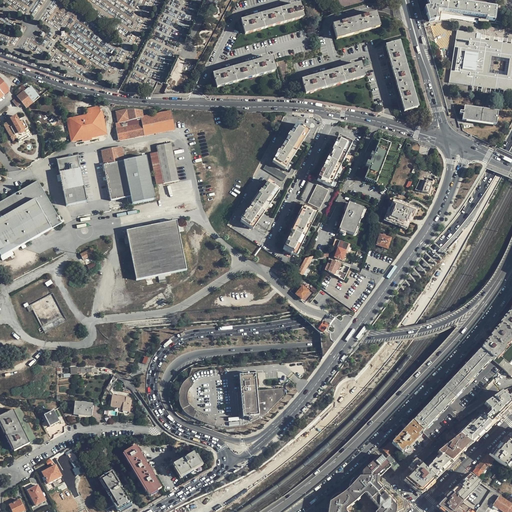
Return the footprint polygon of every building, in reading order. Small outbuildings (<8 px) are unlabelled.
[(427,0),(429,6),(425,8),(429,22),(438,19),(437,15),(438,11),(474,16),(478,17),(487,19),(487,21),(494,22),(496,8),(448,0),(427,0)] [(244,33),(303,18),(301,13),(303,13),(302,9),(300,9),(299,5),(241,20),(244,33)] [(381,31),(376,13),(333,25),(338,43),(381,31)] [(511,40),(475,35),(478,17),(474,16),(470,39),(474,40),(475,38),(511,43),(511,94),(467,86),(466,89),(511,97),(511,40)] [(511,45),(474,40),(470,39),(456,37),(449,82),(511,92),(511,45)] [(411,90),(399,44),(386,47),(403,111),(417,108),(411,90)] [(289,68),(286,55),(213,74),(217,87),(289,68)] [(305,94),(364,78),(360,64),(301,81),(305,94)] [(38,98),(29,88),(12,101),(16,107),(22,103),(26,108),(38,98)] [(102,112),(99,112),(98,106),(87,108),(88,113),(67,118),(71,142),(107,134),(102,112)] [(496,126),(498,112),(465,107),(463,120),(496,126)] [(128,121),(126,110),(115,112),(118,123),(128,121)] [(142,110),(126,110),(128,121),(140,119),(143,118),(142,110)] [(172,121),(170,113),(143,118),(140,119),(144,134),(173,128),(172,121)] [(23,130),(26,128),(22,121),(20,123),(16,116),(10,119),(11,120),(3,125),(12,141),(16,138),(15,135),(17,134),(20,135),(23,133),(23,130)] [(128,121),(118,123),(115,123),(119,140),(144,135),(144,134),(140,119),(128,121)] [(284,169),(308,131),(297,124),(290,134),(281,128),(276,135),(286,141),(279,152),(278,151),(276,155),(276,156),(272,162),(284,169)] [(329,186),(351,142),(339,137),(317,180),(329,186)] [(375,139),(370,152),(370,153),(366,165),(369,166),(363,180),(375,185),(391,146),(375,139)] [(176,179),(169,143),(155,146),(156,152),(162,183),(176,179)] [(427,148),(422,146),(421,145),(418,153),(424,155),(426,149),(427,148)] [(101,152),(104,166),(122,162),(120,148),(101,152)] [(370,153),(370,152),(366,151),(361,163),(366,165),(370,153)] [(162,183),(156,152),(148,153),(154,184),(162,183)] [(56,161),(59,174),(80,170),(77,157),(56,161)] [(145,157),(122,162),(130,198),(131,204),(154,199),(145,157)] [(130,198),(122,162),(104,166),(103,166),(110,202),(130,198)] [(286,176),(267,164),(264,169),(283,181),(286,176)] [(87,203),(80,170),(59,174),(66,207),(87,203)] [(428,196),(434,180),(427,178),(426,182),(420,179),(415,192),(428,196)] [(251,228),(278,188),(268,181),(261,191),(260,190),(257,194),(259,194),(247,210),(246,210),(244,214),(245,214),(240,221),(251,228)] [(60,225),(38,183),(0,203),(0,220),(35,201),(51,230),(60,225)] [(319,208),(328,190),(317,185),(308,202),(319,208)] [(348,200),(343,212),(354,216),(356,211),(354,210),(356,203),(348,200)] [(418,209),(393,200),(385,219),(407,228),(410,221),(412,222),(414,215),(415,216),(418,209)] [(0,257),(51,230),(35,201),(0,220),(0,257)] [(294,254),(316,211),(304,205),(282,249),(294,254)] [(176,221),(151,225),(160,274),(185,270),(176,221)] [(151,225),(126,230),(136,279),(160,274),(151,225)] [(388,243),(390,239),(380,236),(377,245),(387,249),(389,244),(388,243)] [(332,246),(337,248),(334,257),(342,260),(348,244),(347,244),(334,239),(332,246)] [(94,254),(91,249),(80,255),(83,260),(94,254)] [(313,256),(303,258),(303,259),(304,260),(297,272),(300,274),(302,275),(313,256)] [(324,270),(326,271),(333,275),(335,270),(338,264),(332,261),(330,265),(327,264),(324,270)] [(343,280),(346,275),(338,272),(336,276),(343,280)] [(308,291),(300,285),(294,292),(301,299),(308,291)] [(508,365),(511,359),(511,313),(497,330),(493,336),(482,348),(496,360),(499,357),(508,365)] [(323,333),(329,325),(323,321),(318,328),(323,333)] [(482,348),(480,351),(492,362),(501,369),(510,378),(511,375),(511,368),(508,365),(499,357),(496,360),(482,348)] [(492,362),(480,351),(476,355),(488,367),(492,362)] [(488,367),(476,355),(469,362),(481,374),(488,367)] [(469,362),(413,424),(424,436),(425,437),(481,374),(469,362)] [(492,362),(488,367),(490,368),(490,369),(493,372),(495,371),(497,373),(501,369),(492,362)] [(490,368),(488,367),(481,374),(489,382),(490,381),(497,373),(495,371),(493,372),(490,369),(490,368)] [(284,391),(276,391),(257,393),(255,373),(240,375),(241,391),(238,391),(240,420),(235,420),(229,421),(223,421),(216,420),(211,419),(206,417),(202,415),(198,413),(195,411),(194,410),(192,407),(191,404),(191,403),(190,398),(192,393),(194,388),(189,380),(187,381),(183,386),(182,388),(181,391),(180,396),(179,399),(179,402),(181,407),(182,409),(186,413),(191,418),(195,420),(202,424),(209,426),(215,427),(219,428),(224,428),(230,427),(236,426),(243,424),(249,421),(262,413),(275,403),(286,393),(285,392),(284,391)] [(425,437),(432,443),(489,382),(481,374),(425,437)] [(479,415),(478,416),(473,422),(472,422),(469,425),(468,423),(464,427),(466,429),(460,436),(469,442),(471,444),(472,444),(491,425),(495,421),(504,412),(511,403),(500,394),(483,405),(490,410),(487,413),(485,412),(482,414),(480,416),(479,415)] [(111,406),(119,407),(123,408),(122,410),(128,411),(130,398),(121,396),(112,395),(111,406)] [(91,414),(91,404),(85,404),(85,403),(81,403),(80,404),(74,403),(74,414),(78,414),(78,415),(86,416),(87,414),(91,414)] [(37,440),(20,406),(0,416),(0,425),(13,451),(37,440)] [(59,421),(54,409),(44,414),(50,426),(59,421)] [(453,427),(450,430),(457,434),(467,423),(464,420),(462,423),(461,422),(457,426),(455,428),(454,428),(453,427)] [(401,455),(403,457),(424,436),(413,424),(402,435),(391,446),(401,455)] [(490,458),(511,473),(511,431),(508,436),(501,446),(500,446),(497,449),(495,452),(494,451),(490,458)] [(444,449),(437,455),(440,457),(451,463),(454,458),(455,459),(457,456),(458,456),(461,453),(461,451),(463,449),(464,449),(467,447),(467,444),(469,442),(460,436),(459,438),(457,438),(452,442),(451,445),(450,445),(446,448),(445,450),(444,449)] [(464,451),(471,444),(469,442),(467,444),(467,447),(464,449),(463,449),(461,451),(461,453),(458,456),(457,456),(455,459),(454,458),(451,463),(452,463),(464,451)] [(135,444),(134,443),(133,444),(132,443),(132,444),(131,443),(130,444),(130,445),(129,445),(130,446),(120,451),(146,497),(161,488),(135,444)] [(390,445),(383,452),(388,459),(389,458),(392,455),(396,459),(401,455),(391,446),(390,445)] [(434,453),(428,449),(414,460),(416,462),(420,466),(434,453)] [(68,454),(72,462),(78,460),(74,452),(68,454)] [(179,477),(202,464),(194,452),(182,459),(173,465),(179,477)] [(380,459),(389,468),(394,464),(389,458),(388,459),(383,452),(378,456),(380,459)] [(494,461),(486,456),(481,462),(487,466),(488,467),(494,461)] [(445,471),(452,464),(452,463),(451,463),(440,457),(435,462),(435,461),(431,465),(432,466),(427,471),(437,480),(445,471)] [(383,476),(389,469),(389,468),(380,459),(368,469),(372,474),(373,472),(374,472),(376,474),(378,474),(381,477),(383,476)] [(420,466),(416,462),(403,475),(403,480),(418,493),(425,492),(428,488),(437,480),(427,471),(420,466)] [(487,466),(481,462),(471,474),(477,479),(487,466)] [(389,468),(389,469),(394,474),(399,469),(394,464),(389,468)] [(48,483),(60,476),(55,466),(54,466),(42,472),(48,483)] [(379,478),(373,472),(372,474),(368,469),(363,473),(363,480),(360,479),(349,491),(348,493),(347,495),(345,496),(343,496),(340,496),(339,497),(338,496),(329,503),(327,511),(395,511),(397,511),(399,510),(401,510),(403,510),(403,500),(379,479),(379,478)] [(105,509),(106,511),(115,511),(133,502),(132,499),(128,500),(111,471),(99,478),(113,503),(113,505),(105,509)] [(462,503),(480,485),(468,475),(457,486),(450,493),(462,503)] [(349,491),(360,479),(359,479),(358,479),(356,480),(354,481),(353,482),(351,485),(349,491)] [(45,501),(37,488),(28,493),(36,507),(45,501)] [(494,502),(498,497),(490,492),(478,511),(486,511),(494,501),(494,502)] [(442,511),(467,511),(470,510),(462,503),(450,493),(443,500),(436,507),(442,511)] [(338,496),(337,495),(336,496),(334,496),(333,497),(331,499),(329,503),(338,496)] [(511,511),(511,506),(498,497),(494,502),(496,502),(491,508),(496,511),(498,509),(502,511),(511,511)] [(12,511),(21,511),(25,510),(20,500),(9,505),(12,511)] [(496,502),(494,502),(494,501),(486,511),(502,511),(498,509),(496,511),(491,508),(496,502)]
